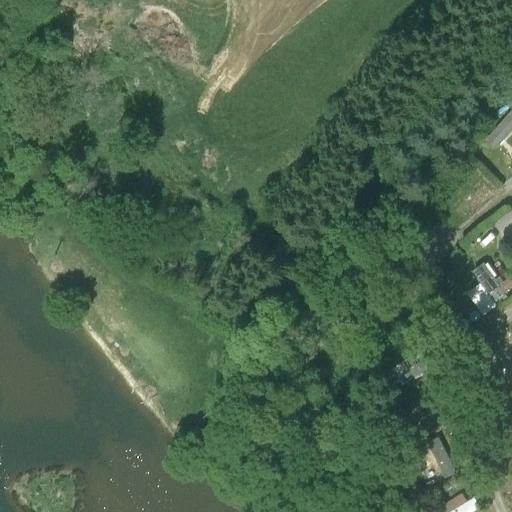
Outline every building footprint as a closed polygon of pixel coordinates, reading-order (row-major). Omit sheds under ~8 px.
[(502,147),(511,133),(511,108),(490,138),(502,147)] [(488,179),(458,208),(468,220),(499,191),(488,179)] [(471,288),(486,308),(511,289),(511,273),(505,279),(488,257),(475,266),(484,278),(471,288)] [(511,338),(494,347),(503,368),(511,364),(511,338)] [(397,357),(407,377),(439,362),(429,342),(397,357)] [(426,416),(443,409),(439,399),(421,406),(426,416)] [(459,511),(485,500),(479,486),(471,490),(467,482),(448,492),(457,511),(459,511)]
